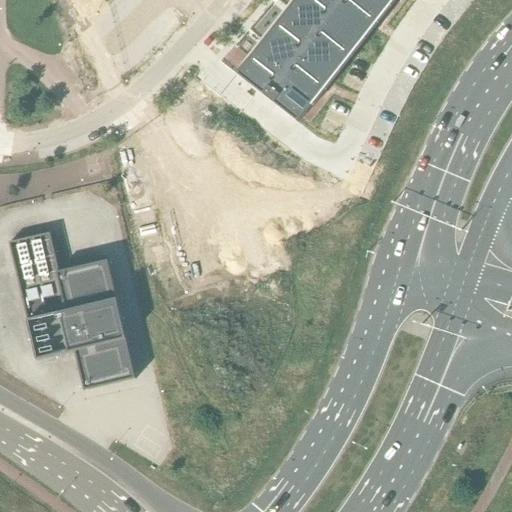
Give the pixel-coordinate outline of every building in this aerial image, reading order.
[(122,0),(80,0),(85,13),(122,0)] [(122,0),(85,13),(91,31),(128,19),(122,0)] [(237,74),(236,75),(298,124),(395,0),(294,0),(249,58),(237,73),(237,74)] [(157,1),(146,5),(149,13),(160,9),(157,1)] [(158,11),(156,18),(166,22),(169,15),(158,11)] [(128,32),(95,43),(103,67),(136,56),(128,32)] [(147,172),(123,178),(140,242),(164,236),(147,172)] [(295,209),(304,230),(326,220),(317,199),(295,209)] [(118,301),(108,262),(60,273),(51,234),(10,244),(38,362),(76,353),(80,373),(85,392),(136,380),(127,341),(118,301)]
